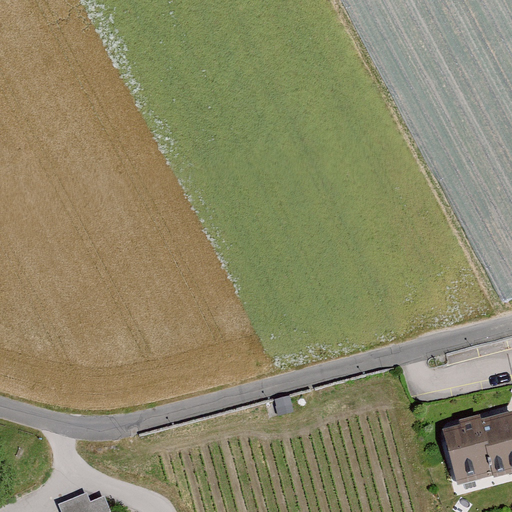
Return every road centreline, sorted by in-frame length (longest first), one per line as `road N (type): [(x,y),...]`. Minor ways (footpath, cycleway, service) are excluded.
road 1 (residential): [(60,425),(115,430),(511,325)]
road 2 (residential): [(162,511),(71,477),(60,425)]
